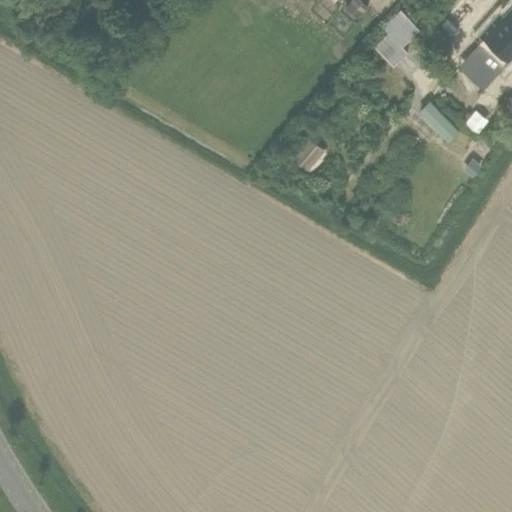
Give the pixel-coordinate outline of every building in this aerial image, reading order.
[(358,18),(369,6),(362,0),(349,0),(344,6),(358,18)] [(484,32),(475,42),(500,65),(511,52),(511,1),(503,11),(500,9),(482,29),(484,32)] [(401,45),(419,28),(405,14),(388,32),(391,35),(377,48),(393,65),(407,51),(401,45)] [(455,82),(469,107),(488,95),(474,71),(455,82)] [(309,169),(326,149),(307,133),(290,153),(309,169)]
